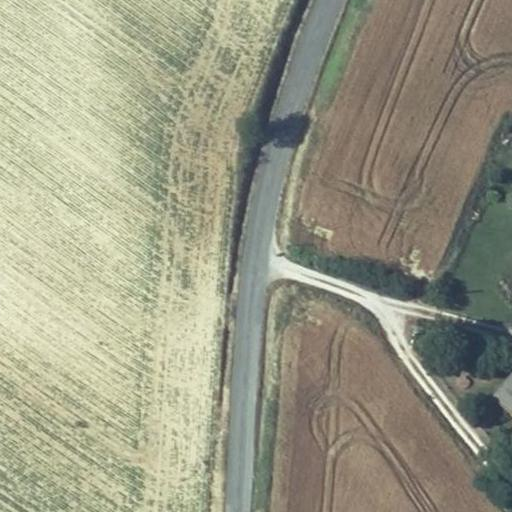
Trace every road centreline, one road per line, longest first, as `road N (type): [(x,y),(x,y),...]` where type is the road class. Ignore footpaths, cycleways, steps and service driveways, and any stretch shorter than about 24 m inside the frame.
road 1 (tertiary): [(330,0),(286,111),(266,189),(237,511)]
road 2 (track): [(511,336),(255,262)]
